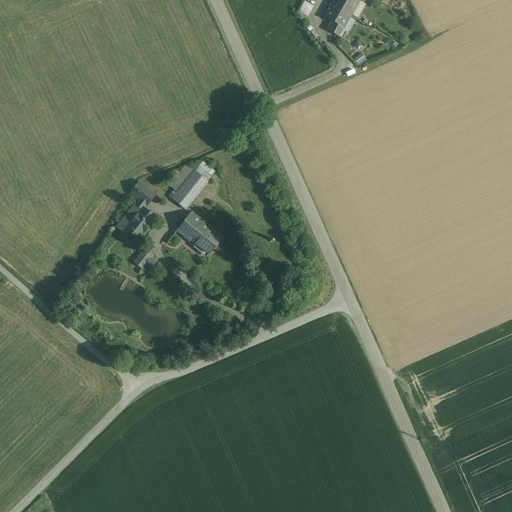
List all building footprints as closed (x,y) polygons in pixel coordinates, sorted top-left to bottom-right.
[(334,0),(332,5),(350,15),(359,0),(334,0)] [(308,19),(314,6),(305,1),(298,15),(308,19)] [(350,15),(332,5),(325,18),(331,22),(327,30),(338,37),(350,15)] [(192,170),(170,198),(185,210),(211,177),(199,167),(195,172),(192,170)] [(154,196),(139,183),(131,193),(140,201),(146,206),(154,196)] [(140,201),(136,204),(117,227),(124,233),(127,230),(139,239),(155,219),(143,210),(146,206),(140,201)] [(222,238),(191,213),(177,231),(208,256),(222,238)] [(152,256),(145,251),(135,263),(142,268),(152,256)]
